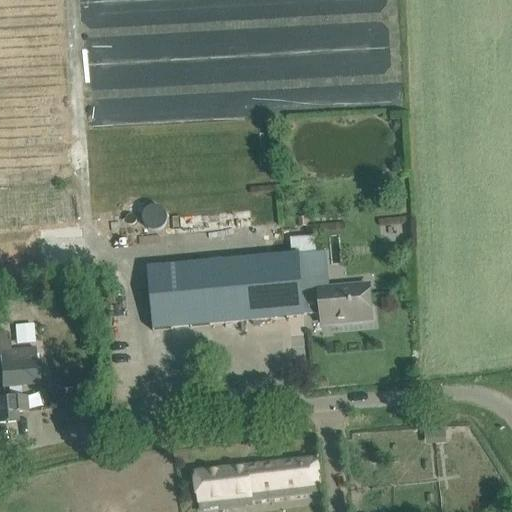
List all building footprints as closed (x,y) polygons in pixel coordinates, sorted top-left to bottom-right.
[(304,316),(302,293),(298,255),(317,253),(316,242),(292,244),(293,255),(147,269),(153,332),(304,318),(304,316)] [(372,320),(371,300),(369,286),(302,293),(304,316),(322,314),(323,325),(372,320)] [(37,362),(0,364),(2,388),(39,385),(37,362)] [(28,412),(27,398),(0,400),(0,424),(18,422),(17,413),(28,412)] [(425,429),(426,440),(446,439),(445,428),(425,429)] [(320,494),(316,461),(196,474),(199,502),(251,497),(251,502),(320,494)]
